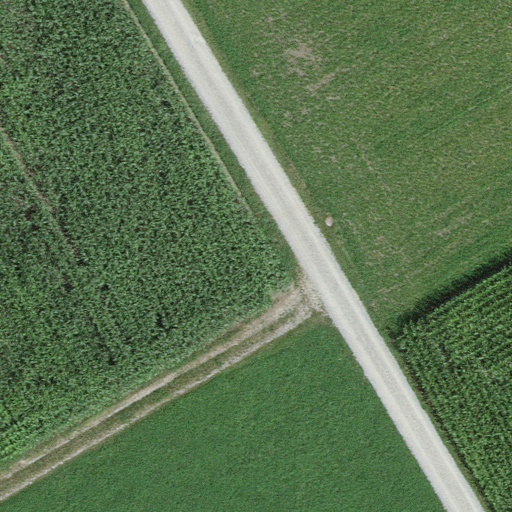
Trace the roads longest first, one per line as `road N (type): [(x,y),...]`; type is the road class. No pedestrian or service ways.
road 1 (track): [(161,0),(469,511)]
road 2 (track): [(0,487),(333,288)]
